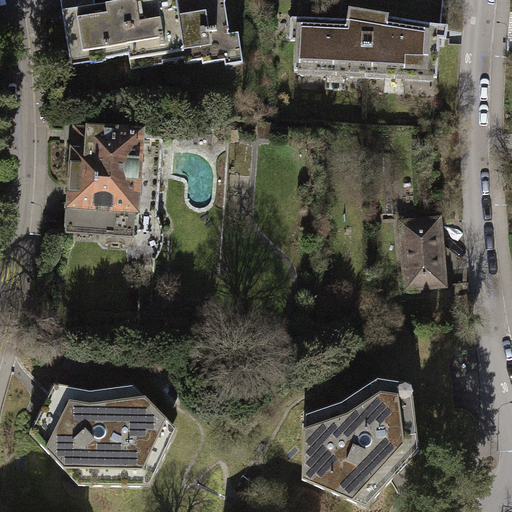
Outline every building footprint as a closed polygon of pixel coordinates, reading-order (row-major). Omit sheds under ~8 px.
[(231,60),(226,30),(221,0),(177,0),(178,0),(133,8),(131,0),(128,0),(91,6),(90,0),(57,0),(59,11),(66,56),(100,50),(101,59),(125,55),(125,59),(157,54),(158,61),(179,58),(180,64),(198,61),(199,66),(231,60)] [(439,79),(441,39),(448,40),(448,27),(354,12),(354,21),(293,18),(292,42),(298,42),(297,71),(439,79)] [(144,130),(73,125),(66,231),(137,236),(144,130)] [(377,215),(392,214),(389,152),(374,153),(377,215)] [(438,219),(397,222),(401,288),(441,286),(438,219)] [(340,402),(304,416),(302,480),(366,508),(409,460),(419,450),(411,384),(376,379),(340,402)] [(30,433),(79,486),(150,486),(176,429),(132,386),(89,391),(54,385),(30,433)]
